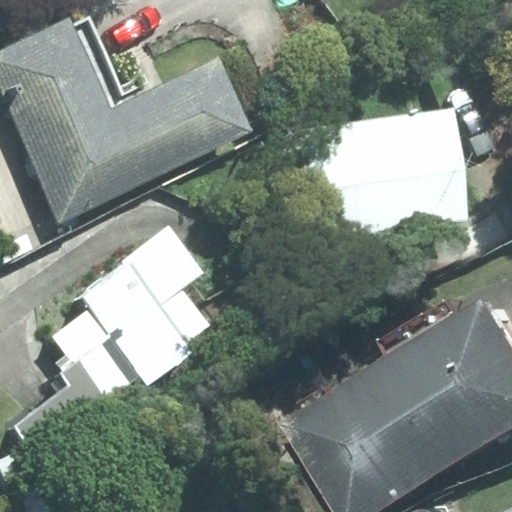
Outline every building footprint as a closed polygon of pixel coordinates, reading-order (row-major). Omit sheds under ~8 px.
[(56,26),(0,53),(0,121),(52,229),(241,138),(204,62),(99,113),(56,26)] [(438,116),(291,136),(305,245),(452,227),(438,116)] [(175,292),(190,282),(154,234),(110,267),(115,273),(74,305),(79,312),(43,340),(64,368),(47,381),(58,393),(7,431),(44,482),(117,427),(98,403),(131,378),(139,390),(185,356),(178,348),(203,329),(175,292)] [(511,304),(509,299),(298,426),(350,511),(395,511),(511,442),(511,304)] [(60,511),(48,489),(24,504),(27,511),(60,511)]
